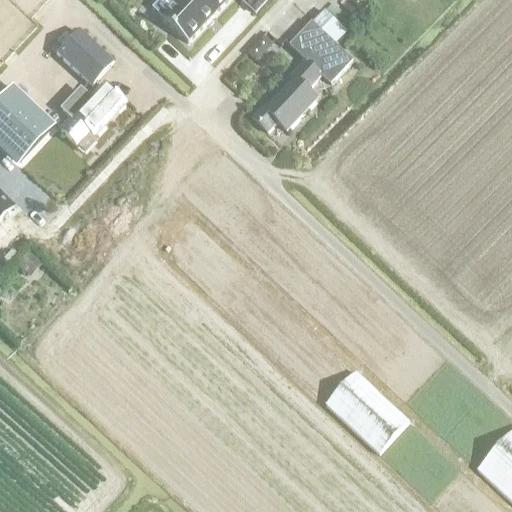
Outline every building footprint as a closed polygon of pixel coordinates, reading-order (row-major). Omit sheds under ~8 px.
[(180,0),(182,1),(163,22),(188,46),(231,0),(180,0)] [(269,0),(247,0),(244,4),(255,15),(269,0)] [(263,110),(252,122),(268,136),(277,126),(286,135),(318,102),(308,93),(322,79),(331,88),(354,64),(313,25),(290,49),(306,64),(291,80),(294,83),(266,113),(263,110)] [(90,90),(114,65),(79,32),(55,57),(90,90)] [(102,85),(89,99),(80,90),(59,112),(68,121),(58,132),(75,148),(88,135),(93,140),(124,107),(102,85)] [(0,144),(19,163),(49,131),(23,106),(27,102),(12,89),(0,101),(0,144)] [(0,217),(8,209),(0,201),(0,217)]
